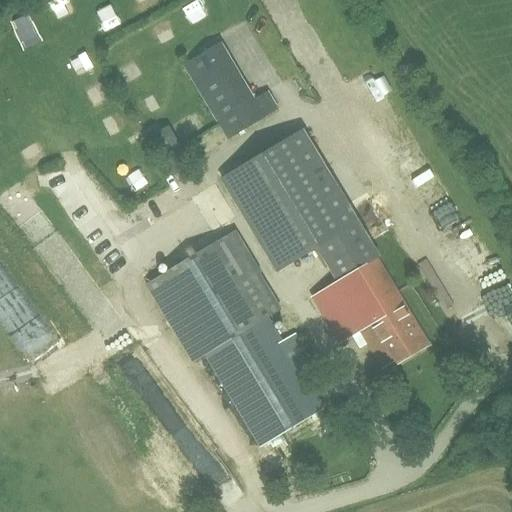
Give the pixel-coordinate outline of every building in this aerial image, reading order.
[(299,4),(282,11),(289,30),(306,24),(299,4)] [(8,13),(12,22),(28,15),(24,6),(8,13)] [(69,53),(77,69),(87,64),(78,48),(69,53)] [(183,70),(227,143),(277,113),(267,95),(253,103),(220,48),(183,70)] [(99,74),(87,78),(96,101),(108,97),(99,74)] [(340,97),(361,87),(356,77),(335,87),(340,97)] [(140,115),(149,111),(140,92),(130,97),(140,115)] [(191,166),(167,126),(148,138),(171,177),(191,166)] [(413,129),(400,135),(406,147),(419,141),(413,129)] [(427,346),(376,259),(299,133),(221,180),(277,272),(322,246),(342,279),(313,296),(340,343),(362,330),(361,329),(367,326),(374,337),(367,341),(383,367),(390,363),(392,367),(427,346)] [(37,138),(14,142),(18,164),(41,160),(37,138)] [(138,150),(122,155),(129,175),(145,169),(138,150)] [(398,239),(414,232),(398,196),(382,203),(398,239)] [(476,261),(498,253),(487,225),(466,233),(476,261)] [(281,342),(265,316),(279,307),(260,275),(261,273),(235,230),(144,285),(190,362),(205,352),(262,445),(322,409),(306,383),(320,375),(295,333),(281,342)] [(138,375),(195,460),(232,435),(174,350),(138,375)]
